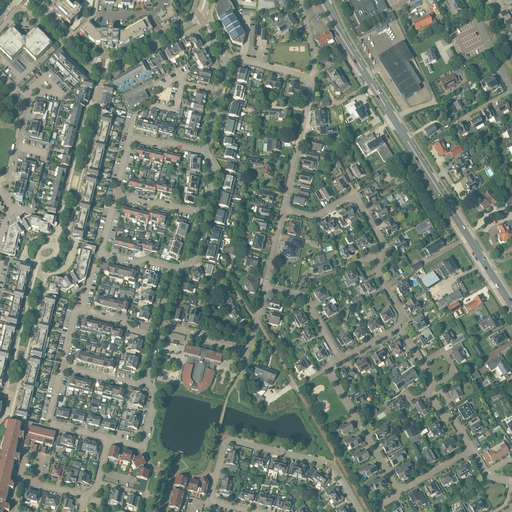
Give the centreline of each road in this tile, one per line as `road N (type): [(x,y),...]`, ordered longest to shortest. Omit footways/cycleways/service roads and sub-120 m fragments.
road 1 (primary): [(484,264),(319,0)]
road 2 (residential): [(211,499),(228,439),(332,464),(359,511)]
road 3 (residential): [(471,450),(395,485),(328,368)]
road 4 (residential): [(283,210),(310,216),(357,201),(381,241),(378,272),(401,314),(399,327)]
road 5 (tertiary): [(198,15),(103,63),(25,0)]
road 6 (residential): [(60,366),(78,309),(157,335)]
road 7 (residential): [(204,148),(128,134),(113,194)]
road 8 (residential): [(283,210),(309,78)]
road 9 (residential): [(113,194),(102,253),(174,267)]
road 10 (residential): [(160,324),(248,351),(256,321)]
road 11 (residential): [(0,180),(9,173),(25,105),(0,76)]
